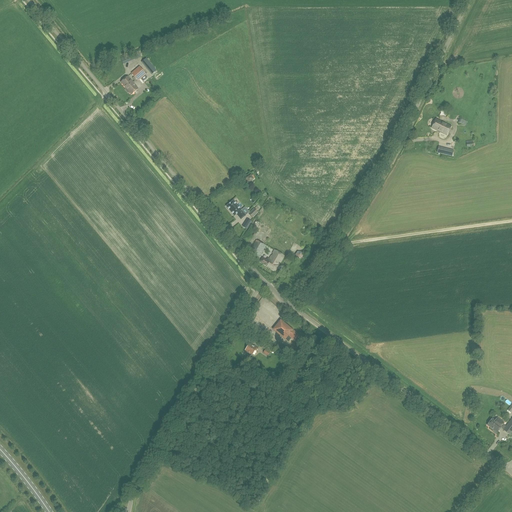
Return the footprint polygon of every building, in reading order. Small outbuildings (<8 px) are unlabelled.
[(123,64),(146,55),(146,53),(145,50),(121,59),(123,64)] [(157,70),(150,62),(145,66),(152,75),(157,70)] [(132,74),(138,81),(146,74),(140,66),(132,74)] [(121,82),(126,88),(133,82),(128,76),(121,82)] [(131,95),(138,89),(133,82),(126,88),(126,89),(125,89),(128,93),(129,93),(129,92),(131,95)] [(431,128),(447,135),(451,126),(436,119),(431,128)] [(255,178),(253,175),(245,179),(247,183),(255,178)] [(241,210),(233,201),(226,206),(234,216),(236,214),(241,220),(245,216),(241,210)] [(249,214),(252,218),(258,212),(254,209),(249,214)] [(296,241),(286,237),(285,239),(273,235),(269,245),(291,253),(296,241)] [(259,257),(266,245),(256,240),(250,252),(259,257)] [(262,258),(260,262),(275,271),(284,256),(274,250),(269,259),(268,258),(267,260),(262,258)] [(288,341),(291,338),(295,341),(299,336),(295,333),(281,320),(273,329),(285,339),(288,341)] [(254,347),(249,344),(245,350),(252,355),(255,350),(257,351),(258,348),(255,346),(254,347)] [(511,418),(503,430),(510,435),(511,431),(511,418)] [(492,430),(496,433),(502,426),(495,420),(495,421),(492,419),(491,419),(490,421),(490,422),(487,425),(493,430),(492,430)]
